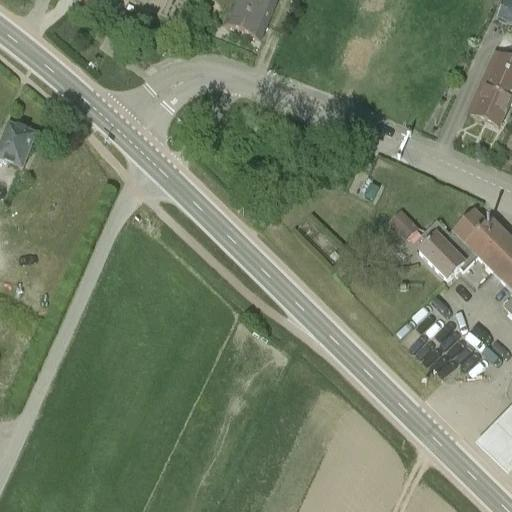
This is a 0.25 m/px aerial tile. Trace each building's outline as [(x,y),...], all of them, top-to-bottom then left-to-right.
[(260,44),(277,0),(234,0),(223,28),(260,44)] [(511,0),(505,0),(497,20),(511,26),(511,0)] [(484,93),(472,120),(498,132),(511,100),(511,63),(494,55),(478,91),(484,93)] [(0,163),(22,172),(35,137),(8,127),(0,148),(0,163)] [(370,187),(358,181),(351,193),(364,200),(370,187)] [(464,223),(443,202),(428,217),(436,226),(421,241),(427,247),(418,255),(447,284),(459,271),(463,275),(477,261),(511,296),(511,303),(505,311),(511,318),(511,244),(490,222),(486,226),(474,214),(464,223)] [(389,227),(397,235),(409,223),(400,215),(389,227)] [(511,476),(511,415),(477,451),(508,481),(511,476)]
